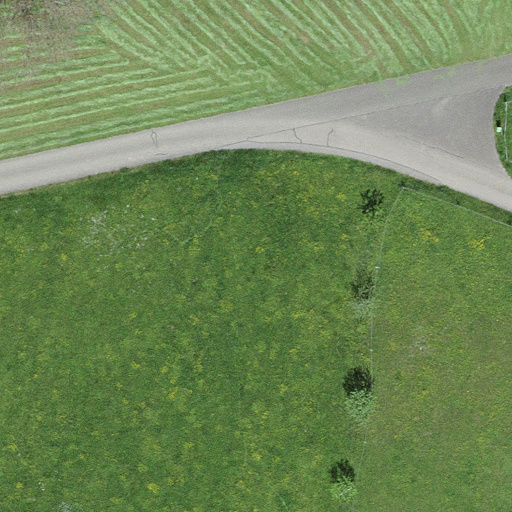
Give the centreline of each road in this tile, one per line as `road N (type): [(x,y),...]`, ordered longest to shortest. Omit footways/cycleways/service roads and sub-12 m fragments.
road 1 (residential): [(307,130),(0,175)]
road 2 (track): [(511,74),(307,130)]
